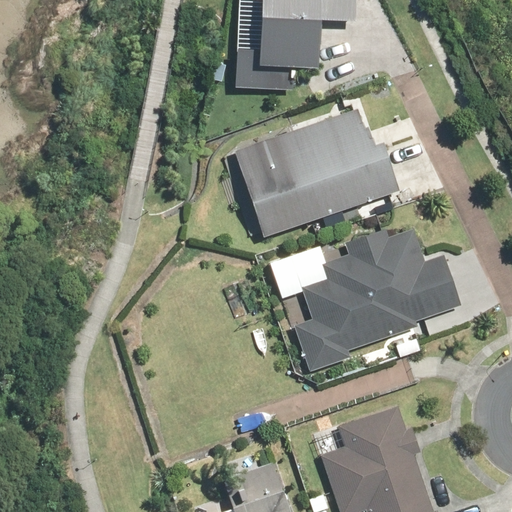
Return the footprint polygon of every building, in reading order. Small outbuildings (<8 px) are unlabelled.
[(231,48),(230,89),(291,91),(291,72),(312,73),(314,22),(351,23),(351,0),(239,0),(239,48),(231,48)] [(355,109),(229,152),(259,238),(307,222),(312,236),(390,209),(385,195),(395,191),(377,138),(366,141),(355,109)] [(349,362),(346,353),(416,330),(413,323),(458,309),(441,258),(422,263),(413,233),(387,241),(384,231),(362,238),(366,252),(324,265),(319,251),(269,267),(281,306),(302,299),(308,318),(289,325),(305,376),(349,362)] [(433,511),(398,409),(316,437),(322,454),(317,456),(336,511),(433,511)] [(292,511),(275,457),(252,464),(250,456),(220,466),(232,504),(207,511),(206,511),(292,511)]
